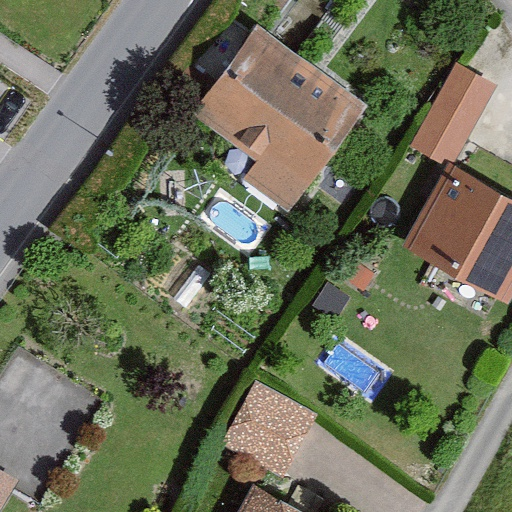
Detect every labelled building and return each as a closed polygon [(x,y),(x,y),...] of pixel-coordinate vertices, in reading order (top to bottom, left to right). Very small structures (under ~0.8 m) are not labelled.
[(371,108),(264,28),(199,115),(242,147),(229,165),(293,212),(371,108)] [(414,148),(449,168),(495,90),(460,70),(414,148)] [(511,285),(511,208),(452,173),(410,246),(504,300),(511,285)] [(310,418),(258,389),(228,444),(281,472),(295,446),(310,418)] [(0,511),(0,500),(10,485),(0,478),(0,511)] [(291,511),(256,493),(246,511),(291,511)]
